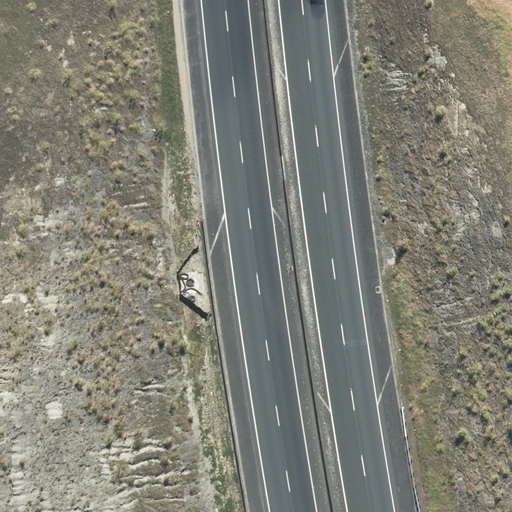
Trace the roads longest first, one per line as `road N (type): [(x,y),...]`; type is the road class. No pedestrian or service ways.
road 1 (motorway): [(301,0),(373,511)]
road 2 (motorway): [(292,511),(225,0)]
